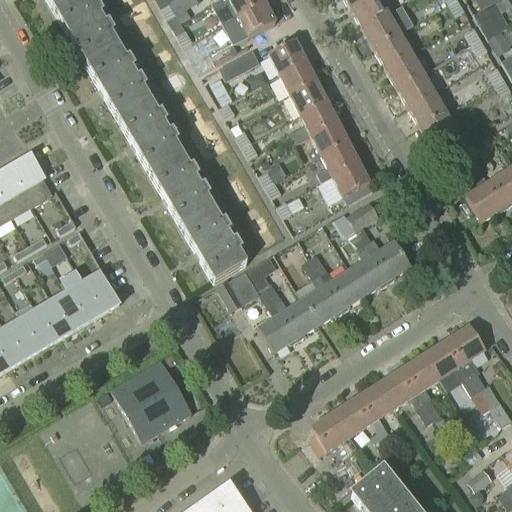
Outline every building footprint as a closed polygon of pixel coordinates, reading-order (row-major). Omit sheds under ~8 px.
[(42,0),(52,16),(78,0),(42,0)] [(85,0),(78,0),(52,16),(68,43),(84,70),(116,52),(100,25),(85,0)] [(150,0),(156,10),(173,0),(150,0)] [(232,13),(219,20),(223,28),(224,28),(263,7),(259,0),(227,0),(226,1),(232,13)] [(341,0),(349,13),(371,0),(341,0)] [(387,19),(380,7),(389,2),(387,0),(371,0),(349,13),(361,34),(387,19)] [(455,6),(451,0),(438,0),(445,11),(455,6)] [(461,17),(455,6),(445,11),(452,22),(461,17)] [(166,7),(157,12),(172,38),(181,33),(172,18),(173,18),(166,7)] [(263,7),(224,28),(230,40),(242,33),(247,42),(274,28),(263,7)] [(479,16),(472,20),(485,43),(497,37),(506,32),(499,19),(493,9),(479,16)] [(400,11),(387,19),(361,34),(372,53),(398,38),(411,31),(400,11)] [(478,45),(471,33),(461,39),(468,51),(478,45)] [(175,41),(181,53),(190,47),(184,36),(175,41)] [(499,36),(486,44),(493,55),(505,47),(499,36)] [(410,59),(398,38),(372,53),(379,65),(384,74),(410,59)] [(240,40),(207,56),(212,67),(245,51),(240,40)] [(292,45),(265,58),(276,79),(303,66),(292,45)] [(485,57),(478,45),(468,51),(475,63),(485,57)] [(116,52),(84,70),(100,98),(116,125),(148,106),(132,79),(116,52)] [(249,54),(215,71),(220,80),(254,64),(249,54)] [(421,78),(410,59),(384,74),(395,93),(421,78)] [(303,66),(276,79),(286,100),(313,86),(303,66)] [(501,86),(494,73),(485,78),(492,91),(501,86)] [(258,76),(245,83),(251,93),(264,86),(258,76)] [(433,98),(421,78),(395,93),(407,114),(433,98)] [(225,107),(229,104),(217,83),(207,89),(218,111),(225,107)] [(313,86),(286,100),(297,120),(324,107),(313,86)] [(507,96),(501,86),(492,91),(498,101),(507,96)] [(243,119),(267,109),(262,98),(239,107),(243,119)] [(444,118),(433,98),(407,114),(418,134),(444,118)] [(148,106),(116,125),(132,152),(148,179),(180,161),(164,133),(148,106)] [(225,107),(216,112),(222,123),(231,118),(225,107)] [(302,130),(283,139),(289,150),(307,141),(334,127),(324,107),(297,120),(302,130)] [(455,137),(449,126),(455,122),(451,115),(444,118),(418,134),(429,152),(455,137)] [(313,152),(303,157),(308,166),(317,161),(345,147),(334,127),(307,141),(313,152)] [(241,135),(232,140),(239,152),(248,146),(241,135)] [(486,139),(479,144),(490,161),(497,156),(486,139)] [(248,146),(239,152),(245,163),(254,158),(248,146)] [(323,172),(313,178),(318,188),(328,182),(355,168),(345,147),(317,161),(323,172)] [(470,148),(461,154),(466,163),(461,166),(472,183),(486,174),(476,157),(475,157),(470,148)] [(30,160),(7,173),(30,211),(50,200),(28,162),(31,161),(30,160)] [(180,161),(148,179),(164,207),(180,234),(212,215),(196,188),(180,161)] [(355,168),(328,182),(339,203),(366,189),(355,168)] [(7,173),(0,177),(0,205),(10,223),(30,211),(7,173)] [(511,181),(507,173),(484,188),(500,212),(511,203),(511,181)] [(264,175),(255,180),(262,191),(271,186),(264,175)] [(271,186),(262,191),(268,203),(277,198),(271,186)] [(484,188),(461,202),(477,226),(500,212),(484,188)] [(287,212),(294,226),(312,218),(306,204),(287,212)] [(0,205),(0,228),(10,223),(0,205)] [(282,206),(273,211),(280,222),(289,217),(282,206)] [(366,208),(343,223),(351,237),(352,236),(359,232),(374,222),(366,208)] [(8,243),(43,223),(39,215),(4,235),(8,243)] [(212,215),(180,234),(196,261),(212,288),(244,270),(228,242),(212,215)] [(70,224),(54,234),(58,240),(74,231),(70,224)] [(359,232),(352,236),(383,286),(406,272),(392,247),(376,257),(370,247),(369,247),(359,232)] [(77,236),(65,243),(69,249),(81,242),(77,236)] [(352,236),(351,237),(344,241),(354,256),(353,257),(360,267),(345,277),(360,301),(383,286),(352,236)] [(41,242),(26,250),(30,256),(45,248),(41,242)] [(26,250),(12,259),(15,265),(30,256),(26,250)] [(52,250),(41,257),(45,263),(56,257),(52,250)] [(41,257),(31,263),(34,269),(45,263),(41,257)] [(313,261),(306,265),(338,315),(360,301),(345,277),(330,286),(324,276),(323,277),(313,261)] [(306,265),(299,269),(316,295),(299,306),(315,330),(338,315),(306,265)] [(21,269),(10,275),(14,281),(25,275),(21,269)] [(10,275),(0,281),(0,282),(3,288),(14,281),(10,275)] [(74,277),(59,287),(65,297),(83,329),(99,320),(80,288),(74,277)] [(241,277),(224,287),(238,312),(256,302),(270,324),(254,335),(269,359),(292,344),(277,320),(270,310),(260,294),(253,298),(241,277)] [(97,278),(80,288),(99,320),(115,310),(97,278)] [(238,312),(224,287),(212,294),(227,319),(238,312)] [(267,290),(260,294),(270,310),(277,306),(267,290)] [(65,297),(49,306),(68,338),(83,329),(65,297)] [(49,306),(34,315),(52,347),(68,338),(49,306)] [(299,306),(277,320),(292,344),(315,330),(299,306)] [(34,315),(18,324),(37,356),(52,347),(34,315)] [(18,324),(3,333),(21,365),(37,356),(18,324)] [(466,332),(443,346),(475,396),(481,392),(473,379),(476,377),(467,364),(481,355),(466,332)] [(3,333),(0,334),(0,364),(6,374),(21,365),(3,333)] [(443,346),(420,361),(435,385),(449,376),(456,386),(458,385),(468,400),(475,396),(443,346)] [(420,361),(396,376),(428,426),(435,421),(425,406),(427,405),(420,394),(435,385),(420,361)] [(158,367),(108,396),(138,449),(169,431),(188,420),(158,367)] [(396,376),(375,390),(390,414),(405,404),(422,430),(428,426),(396,376)] [(375,390),(351,405),(366,429),(373,439),(383,455),(390,450),(373,424),(390,414),(375,390)] [(487,390),(478,395),(487,415),(498,432),(509,425),(498,408),(487,390)] [(351,405),(329,419),(344,443),(366,429),(351,405)] [(311,442),(305,446),(315,462),(344,443),(329,419),(306,434),(311,442)] [(373,439),(366,443),(377,459),(383,455),(373,439)] [(478,461),(472,453),(461,461),(467,469),(478,461)] [(506,494),(496,502),(501,508),(511,499),(511,466),(506,472),(511,480),(511,486),(505,492),(506,494)] [(480,475),(464,488),(472,498),(488,485),(480,475)] [(406,511),(379,477),(348,502),(355,511),(406,511)] [(239,511),(225,492),(196,511),(242,511),(241,511),(239,511)] [(511,499),(501,508),(503,511),(509,511),(511,510),(511,499)]
